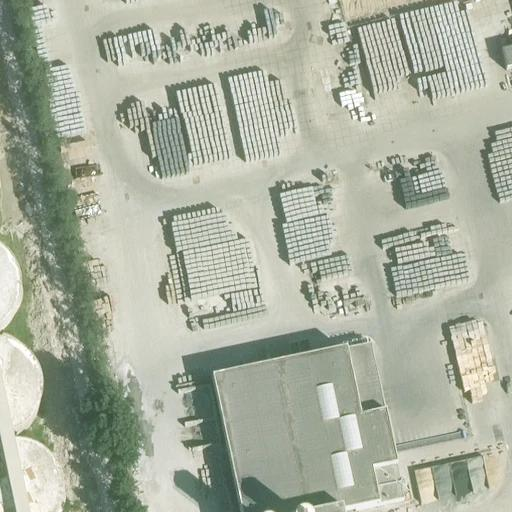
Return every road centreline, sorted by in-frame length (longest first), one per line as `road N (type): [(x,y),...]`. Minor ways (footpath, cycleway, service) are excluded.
road 1 (unknown): [(0,0),(109,511)]
road 2 (unknown): [(96,96),(305,43)]
road 3 (unknown): [(149,354),(292,314)]
